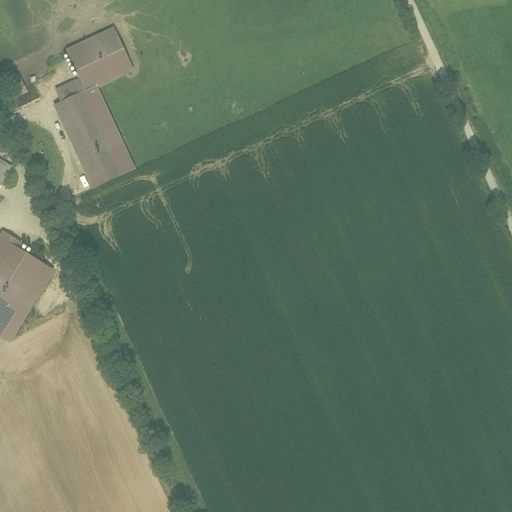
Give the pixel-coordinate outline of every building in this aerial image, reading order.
[(130,68),(111,27),(64,48),(78,77),(84,90),(94,85),(130,68)] [(17,75),(1,82),(11,102),(27,95),(17,75)] [(84,90),(78,77),(55,87),(61,100),(84,90)] [(132,168),(94,85),(84,90),(61,100),(51,105),(89,188),(132,168)] [(0,184),(10,167),(0,160),(0,184)] [(0,335),(10,342),(52,271),(14,249),(18,243),(0,232),(0,335)]
